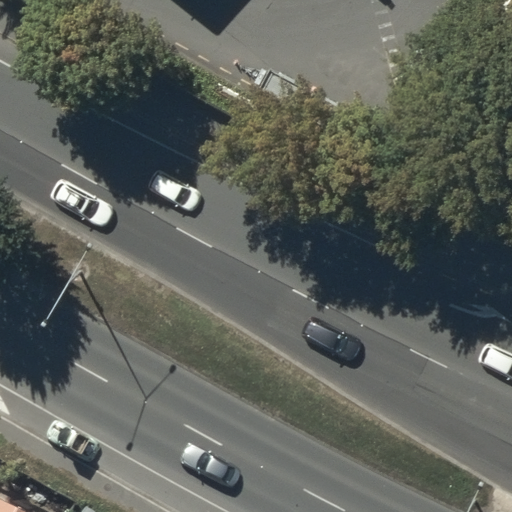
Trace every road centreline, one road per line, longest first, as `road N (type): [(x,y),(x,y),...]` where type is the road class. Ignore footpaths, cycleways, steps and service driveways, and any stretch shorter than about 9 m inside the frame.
road 1 (trunk): [(352,511),(0,306)]
road 2 (trunk): [(0,130),(338,320)]
road 3 (trunk): [(338,320),(511,405)]
road 4 (trunk): [(338,320),(511,337)]
